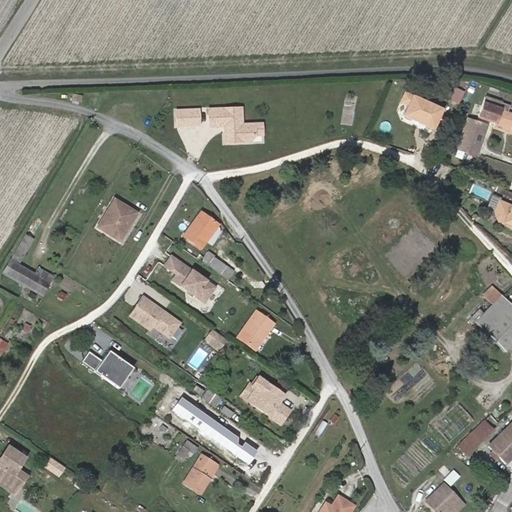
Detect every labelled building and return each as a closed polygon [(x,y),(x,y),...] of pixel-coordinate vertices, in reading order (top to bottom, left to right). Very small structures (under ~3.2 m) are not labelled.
[(413,94),(409,103),(405,114),(431,124),(439,103),(413,94)] [(511,129),(510,133),(511,134),(511,114),(508,113),(510,107),(485,99),(479,118),(496,124),(511,129)] [(248,138),(247,126),(235,126),(234,110),(202,111),(203,128),(218,127),(218,145),(243,143),(248,138)] [(172,112),(172,127),(192,126),(192,111),(172,112)] [(489,127),(469,120),(459,151),(479,157),(489,127)] [(511,129),(496,124),(495,129),(510,133),(511,129)] [(487,206),(493,209),(498,200),(491,197),(487,206)] [(98,227),(120,241),(137,213),(115,200),(98,227)] [(493,210),(496,219),(508,225),(509,222),(511,223),(511,224),(511,226),(511,206),(498,200),(493,209),(493,210)] [(201,213),(183,237),(200,249),(208,239),(213,243),(220,233),(218,228),(216,227),(217,225),(201,213)] [(34,240),(25,235),(15,250),(14,252),(3,271),(2,273),(42,295),(53,277),(38,268),(34,274),(19,265),(34,240)] [(208,253),(201,262),(207,266),(207,265),(228,280),(233,272),(214,258),(215,257),(208,253)] [(195,275),(170,257),(164,266),(175,274),(171,280),(203,302),(213,287),(200,278),(197,278),(194,276),(195,275)] [(242,279),(238,286),(242,288),(246,282),(242,279)] [(494,304),(502,296),(493,287),(485,295),(494,304)] [(494,304),(476,322),(485,330),(510,305),(502,296),(494,304)] [(178,324),(142,298),(129,317),(149,331),(152,327),(168,338),(178,324)] [(511,306),(510,305),(485,330),(505,351),(511,344),(511,306)] [(255,312),(238,337),(255,350),(273,325),(255,312)] [(214,319),(211,324),(224,332),(227,328),(214,319)] [(226,342),(212,331),(205,342),(219,352),(226,342)] [(113,385),(127,365),(108,352),(100,364),(87,355),(82,362),(95,371),(94,371),(113,385)] [(132,369),(127,365),(113,385),(119,388),(132,369)] [(255,389),(246,401),(273,420),(277,415),(282,419),(289,411),(278,403),(283,396),(258,378),(251,386),(255,389)] [(251,386),(249,384),(240,396),(246,401),(255,389),(251,386)] [(202,399),(216,408),(221,400),(208,391),(202,399)] [(277,415),(273,420),(279,424),(282,419),(277,415)] [(335,415),(330,423),(334,425),(339,418),(335,415)] [(486,421),(460,445),(469,455),(495,430),(486,421)] [(323,422),(315,434),(320,437),(328,425),(323,422)] [(498,458),(506,465),(511,459),(511,424),(488,448),(492,452),(498,458)] [(187,442),(183,447),(194,453),(197,449),(187,442)] [(2,444),(0,447),(0,486),(3,488),(8,480),(14,484),(21,474),(13,469),(12,472),(9,470),(19,456),(2,444)] [(182,448),(174,459),(181,463),(188,451),(182,448)] [(498,458),(492,452),(489,454),(495,461),(498,458)] [(50,456),(43,466),(59,476),(65,467),(50,456)] [(207,477),(215,464),(201,456),(183,483),(200,494),(210,479),(207,477)] [(207,477),(210,479),(218,467),(215,464),(207,477)] [(444,478),(450,484),(460,475),(454,469),(444,478)] [(8,480),(3,488),(9,492),(14,484),(8,480)] [(427,504),(435,511),(451,511),(461,503),(445,487),(427,504)] [(350,511),(353,507),(339,497),(332,508),(326,504),(320,511),(350,511)]
